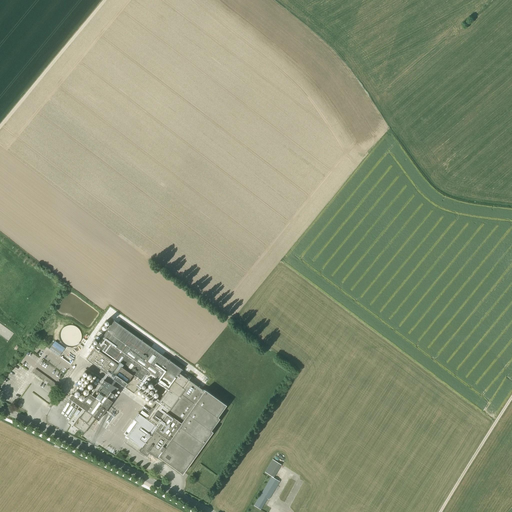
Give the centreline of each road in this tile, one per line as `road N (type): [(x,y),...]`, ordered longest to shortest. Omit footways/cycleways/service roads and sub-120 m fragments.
road 1 (tertiary): [(208,511),(0,408)]
road 2 (unknown): [(441,511),(511,398)]
